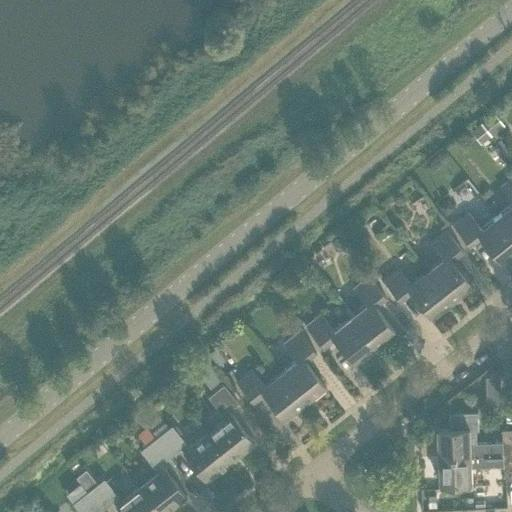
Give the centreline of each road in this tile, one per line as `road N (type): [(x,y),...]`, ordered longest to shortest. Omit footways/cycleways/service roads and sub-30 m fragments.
road 1 (tertiary): [(0,440),(511,11)]
road 2 (unclassified): [(312,475),(511,319)]
